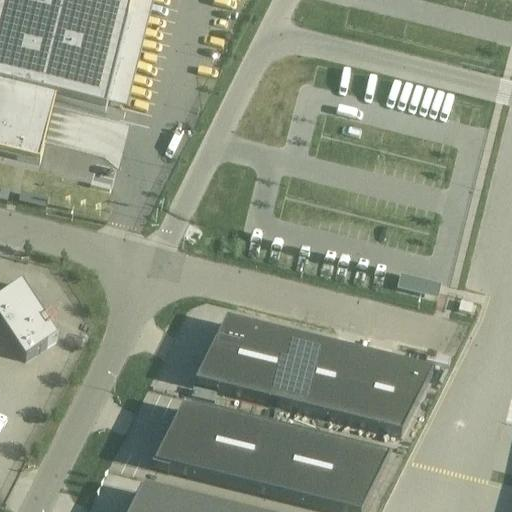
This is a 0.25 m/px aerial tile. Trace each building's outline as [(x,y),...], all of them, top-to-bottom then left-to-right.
[(0,0),(0,155),(9,158),(39,165),(44,148),(14,140),(25,94),(105,113),(133,0),(0,0)] [(0,301),(0,325),(25,364),(57,343),(20,288),(0,301)] [(172,307),(167,331),(196,337),(201,313),(172,307)] [(400,441),(432,377),(225,325),(193,389),(400,441)] [(364,511),(389,463),(182,411),(152,471),(315,511),(364,511)] [(209,511),(141,495),(132,511),(209,511)]
